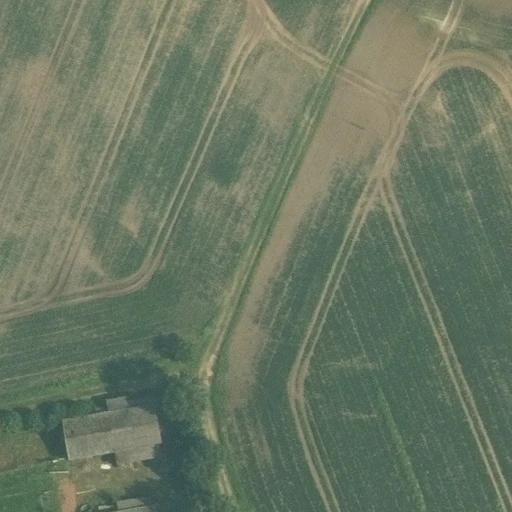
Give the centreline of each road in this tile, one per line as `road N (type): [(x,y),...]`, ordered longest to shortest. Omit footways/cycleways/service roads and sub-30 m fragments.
road 1 (track): [(239,511),(200,405),(218,339),(363,0)]
road 2 (track): [(163,378),(0,408)]
